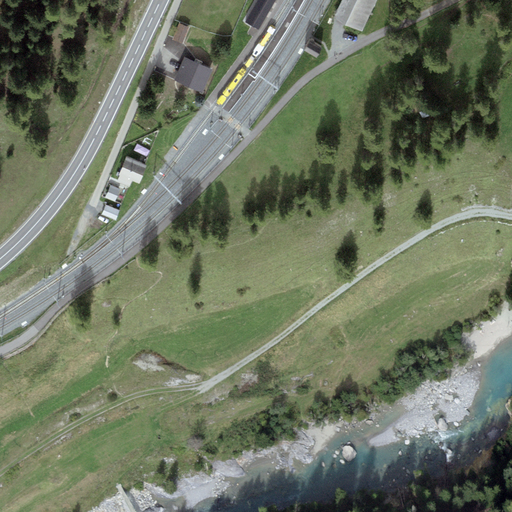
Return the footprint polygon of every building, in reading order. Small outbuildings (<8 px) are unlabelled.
[(377,0),(342,0),(334,18),(362,31),(377,0)] [(189,27),(179,23),(173,39),(183,43),(189,27)] [(322,48),(310,40),(304,50),(316,58),(322,48)] [(212,70),(184,57),(174,80),(202,92),(212,70)] [(147,165),(126,156),(118,175),(120,176),(117,182),(129,187),(132,181),(139,184),(147,165)]
